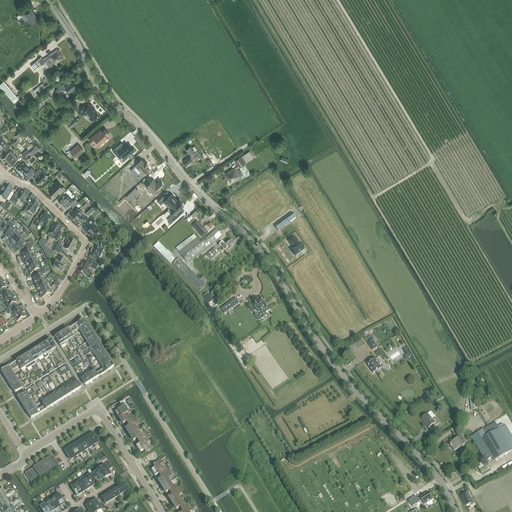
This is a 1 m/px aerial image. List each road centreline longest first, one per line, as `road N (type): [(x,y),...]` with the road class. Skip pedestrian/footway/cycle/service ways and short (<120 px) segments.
road 1 (tertiary): [(455,511),(426,460),(314,339),(262,253),(95,85),(47,0)]
road 2 (track): [(319,511),(298,473),(364,437),(392,475),(384,478),(365,447),(357,447),(385,509),(348,455),(340,458),(372,511)]
road 3 (residential): [(37,315),(60,291),(85,242),(31,186),(0,167)]
road 4 (tertiary): [(25,454),(98,411),(135,468)]
road 5 (track): [(361,511),(329,462),(325,470),(351,511)]
